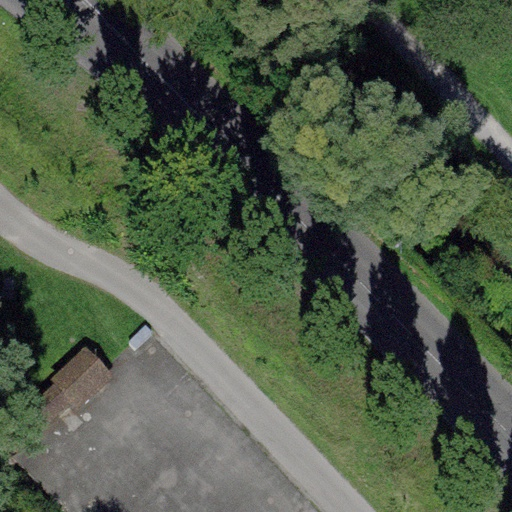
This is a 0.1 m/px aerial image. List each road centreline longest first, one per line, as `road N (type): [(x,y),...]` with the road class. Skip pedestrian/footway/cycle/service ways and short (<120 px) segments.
road 1 (tertiary): [(102,18),(511,436)]
road 2 (track): [(352,511),(156,302),(0,212)]
